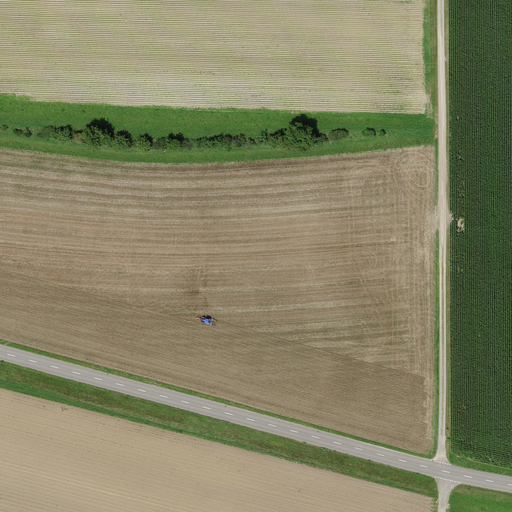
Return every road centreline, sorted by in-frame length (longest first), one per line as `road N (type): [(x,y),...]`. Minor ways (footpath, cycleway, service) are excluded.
road 1 (tertiary): [(0,351),(511,485)]
road 2 (track): [(442,511),(444,0)]
